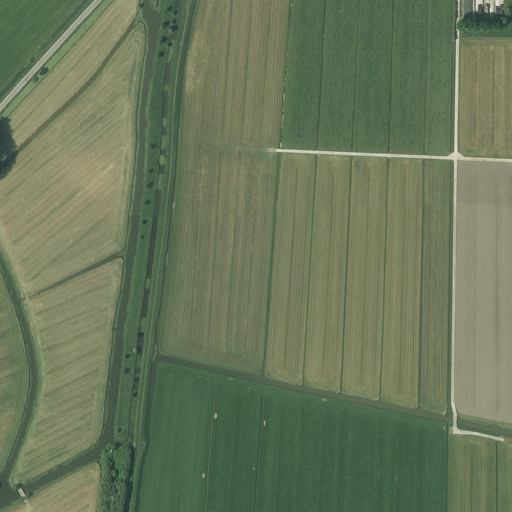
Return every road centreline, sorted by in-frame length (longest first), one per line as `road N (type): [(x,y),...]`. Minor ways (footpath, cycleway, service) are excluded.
road 1 (track): [(502,440),(454,431),(459,0)]
road 2 (track): [(276,150),(511,159)]
road 3 (unclassified): [(0,109),(99,0)]
